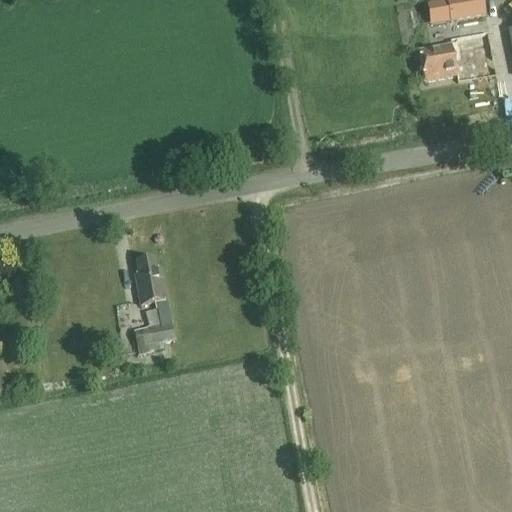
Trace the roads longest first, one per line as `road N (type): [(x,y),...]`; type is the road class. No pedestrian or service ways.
road 1 (unclassified): [(511,139),(0,234)]
road 2 (track): [(304,177),(271,0)]
